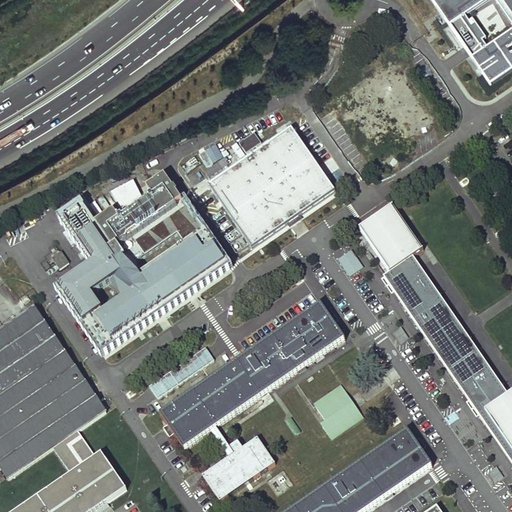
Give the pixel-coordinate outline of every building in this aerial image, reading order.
[(511,0),(430,0),(491,86),(511,71),(511,0)] [(385,67),(333,103),(376,165),(389,155),(437,123),(402,72),(406,70),(396,55),(383,64),(385,67)] [(292,130),(210,187),(253,249),(278,232),(295,220),(335,192),(292,130)] [(262,144),(255,134),(240,144),(247,154),(262,144)] [(135,183),(112,195),(120,212),(128,208),(132,214),(123,220),(122,218),(119,220),(115,213),(96,225),(114,251),(183,203),(177,194),(179,193),(176,189),(174,190),(165,177),(147,190),(152,198),(150,199),(151,201),(143,207),(140,202),(144,201),(135,183)] [(422,253),(392,208),(361,230),(391,274),(385,278),(403,304),(431,346),(465,394),(486,425),(495,438),(511,463),(511,393),(508,396),(414,259),(422,253)] [(173,213),(70,284),(107,339),(112,346),(161,312),(164,310),(195,289),(215,275),(173,213)] [(101,250),(78,217),(65,226),(84,254),(90,250),(94,255),(101,250)] [(352,251),(338,260),(349,278),(364,269),(352,251)] [(69,264),(62,253),(53,259),(60,270),(69,264)] [(241,360),(160,415),(167,425),(163,428),(170,438),(174,435),(185,451),(258,400),(276,387),(298,373),(346,340),(335,325),(339,322),(333,313),(329,315),(321,305),(241,360)] [(95,511),(127,490),(102,455),(97,459),(79,433),(108,413),(37,310),(0,335),(0,466),(10,480),(54,449),(72,475),(18,511),(95,511)] [(403,328),(394,333),(400,344),(409,339),(403,328)] [(206,347),(170,372),(179,386),(216,361),(206,347)] [(363,416),(343,388),(316,407),(328,423),(323,427),(331,438),(363,416)] [(408,431),(291,511),(365,511),(402,487),(432,466),(422,451),(426,448),(422,443),(420,439),(416,442),(408,431)] [(276,465),(258,439),(243,449),(239,443),(231,448),(236,455),(203,477),(220,503),(276,465)] [(495,483),(503,478),(497,468),(489,473),(495,483)]
